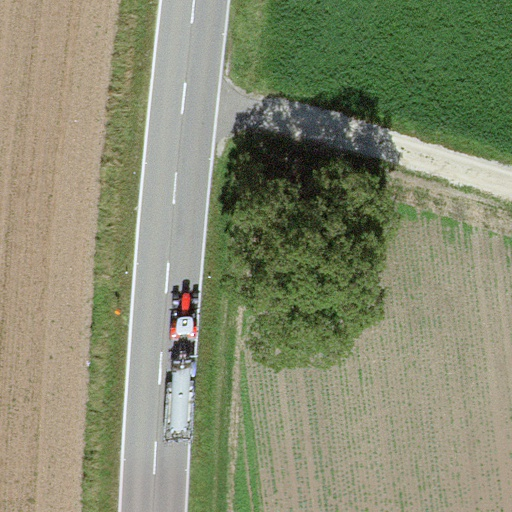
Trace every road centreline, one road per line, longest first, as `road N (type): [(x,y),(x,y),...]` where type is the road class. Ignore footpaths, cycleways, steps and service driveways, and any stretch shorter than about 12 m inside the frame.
road 1 (primary): [(152,511),(193,0)]
road 2 (track): [(180,97),(511,197)]
